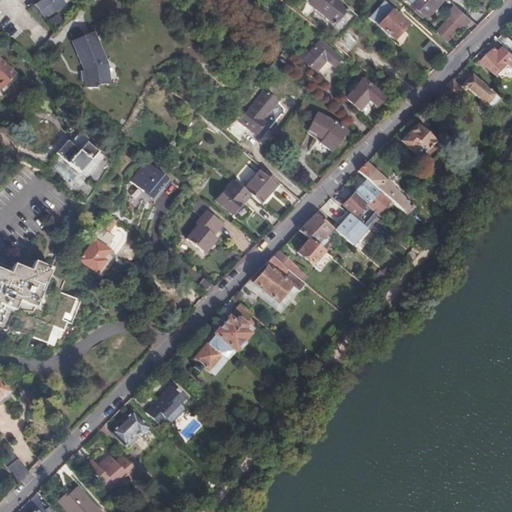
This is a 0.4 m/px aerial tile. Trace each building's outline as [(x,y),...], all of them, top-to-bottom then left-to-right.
[(40,0),(36,3),(46,18),(66,4),(62,0),(40,0)] [(360,36),(370,25),(348,6),(346,8),(336,0),(310,0),(308,2),(324,15),(318,21),(350,48),(357,40),(345,30),(348,26),(360,36)] [(393,7),(384,0),(370,16),(395,39),(409,23),(393,8),(393,7)] [(418,0),(417,2),(413,6),(422,14),(425,10),(431,15),(445,0),(418,0)] [(470,16),(462,9),(459,7),(454,12),(465,22),(470,16)] [(438,30),(448,40),(465,22),(454,12),(438,30)] [(447,41),(448,40),(438,30),(436,32),(445,39),(447,41)] [(75,40),(107,69),(107,64),(100,48),(93,32),(75,40)] [(511,38),(505,33),(499,39),(506,46),(508,48),(511,44),(511,38)] [(109,82),(107,69),(75,40),(73,41),(83,67),(87,87),(98,87),(98,84),(109,82)] [(342,59),(322,40),(305,58),(316,69),(324,76),(334,65),(336,66),(342,59)] [(433,58),(439,51),(436,48),(429,41),(423,48),(433,58)] [(511,51),(508,48),(506,46),(501,51),(497,48),(484,62),(498,75),(511,61),(511,51)] [(0,87),(2,89),(16,74),(0,58),(0,87)] [(507,92),(480,66),(468,77),(471,80),(485,93),(486,101),(490,104),(496,104),(507,92)] [(465,80),(458,74),(437,95),(448,105),(468,84),(465,80)] [(384,97),(363,77),(346,97),(358,108),(367,97),(376,105),(384,97)] [(275,100),(265,92),(240,122),(238,120),(230,129),(241,139),(248,129),(255,135),(266,123),(260,118),(275,100)] [(333,120),(318,113),(311,128),(319,132),(318,134),(324,138),(321,141),(332,149),(347,132),(333,120)] [(400,141),(418,158),(434,142),(416,125),(400,141)] [(78,151),(67,141),(55,154),(77,173),(78,172),(84,178),(95,166),(89,160),(96,152),(85,143),(78,151)] [(418,158),(427,167),(443,150),(434,142),(418,158)] [(170,179),(149,161),(133,180),(154,198),(170,179)] [(378,174),(367,163),(358,172),(366,179),(375,188),(379,191),(386,198),(389,200),(390,201),(392,204),(403,214),(412,206),(410,202),(406,205),(405,203),(406,202),(396,189),(394,191),(390,187),(386,182),(383,178),(378,174)] [(264,169),(254,180),(269,192),(279,182),(264,169)] [(245,190),(235,180),(218,201),(233,214),(250,194),(245,190)] [(269,192),(254,180),(245,190),(250,194),(260,202),(269,192)] [(386,198),(379,191),(376,193),(365,181),(354,192),(357,196),(364,203),(367,205),(374,212),(376,213),(389,200),(386,198)] [(112,203),(91,191),(91,192),(87,199),(108,211),(112,203)] [(357,196),(354,192),(342,205),(353,216),(352,217),(364,227),(370,221),(369,217),(374,212),(367,205),(364,203),(357,196)] [(380,216),(392,204),(390,201),(389,200),(376,213),(380,216)] [(223,223),(207,210),(197,221),(198,223),(186,237),(202,251),(215,235),(212,234),(217,228),(218,229),(223,223)] [(352,245),(366,228),(364,227),(352,217),(345,211),(338,219),(341,221),(334,230),(346,240),(352,245)] [(325,222),(316,213),(298,231),(307,238),(315,245),(332,228),(325,222)] [(112,227),(115,222),(106,215),(103,222),(112,227)] [(359,251),(374,236),(370,233),(355,248),(359,251)] [(315,245),(307,238),(297,251),(312,264),(323,251),(315,245)] [(87,266),(86,267),(92,272),(98,264),(93,260),(96,256),(93,254),(100,245),(99,244),(94,241),(87,250),(86,249),(78,260),(87,266)] [(101,242),(99,244),(100,245),(93,254),(96,256),(104,244),(101,242)] [(286,256),(279,250),(273,256),(281,262),(286,256)] [(281,262),(273,256),(265,264),(266,266),(253,282),(276,301),(290,284),(299,292),(306,283),(281,262)] [(0,331),(3,331),(5,326),(43,342),(46,334),(57,337),(64,321),(68,322),(79,298),(41,285),(47,273),(30,266),(26,276),(10,268),(7,274),(0,271),(0,331)] [(379,284),(387,275),(380,270),(373,279),(379,284)] [(251,313),(239,302),(233,310),(245,321),(251,313)] [(206,371),(207,370),(227,346),(233,351),(238,350),(244,343),(244,338),(248,334),(241,328),(243,327),(242,324),(238,319),(235,320),(234,322),(228,317),(193,360),(197,363),(193,367),(198,371),(202,367),(206,371)] [(227,346),(207,370),(213,375),(233,351),(227,346)] [(106,393),(122,377),(95,350),(78,366),(106,393)] [(157,398),(144,413),(158,426),(168,415),(171,418),(174,418),(184,408),(184,404),(186,406),(191,400),(176,387),(176,388),(171,384),(158,399),(157,398)] [(70,429),(78,421),(67,409),(59,416),(65,425),(70,429)] [(149,429),(131,411),(110,432),(128,450),(149,429)] [(137,470),(121,454),(114,459),(109,453),(103,458),(107,463),(102,468),(98,463),(92,457),(83,465),(93,476),(95,474),(110,490),(117,484),(115,481),(125,472),(127,474),(130,476),(137,470)] [(107,463),(103,458),(98,463),(102,468),(107,463)] [(6,468),(17,482),(24,475),(14,462),(6,468)] [(117,484),(127,474),(125,472),(115,481),(117,484)] [(100,511),(77,486),(69,494),(68,492),(60,499),(72,511),(100,511)]
